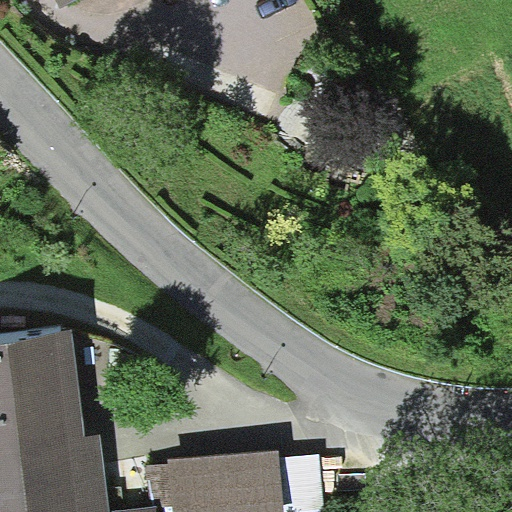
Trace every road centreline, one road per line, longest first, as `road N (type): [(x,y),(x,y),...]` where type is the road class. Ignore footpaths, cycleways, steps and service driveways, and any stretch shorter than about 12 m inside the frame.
road 1 (tertiary): [(0,80),(129,215),(307,356),(381,396),(456,417),(511,418)]
road 2 (track): [(456,417),(366,432),(286,414),(75,307),(0,302)]
